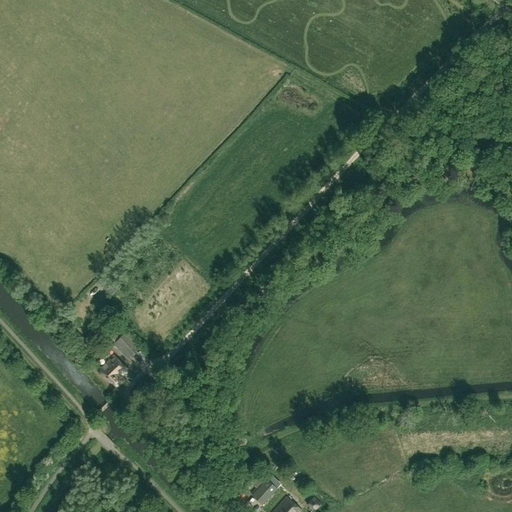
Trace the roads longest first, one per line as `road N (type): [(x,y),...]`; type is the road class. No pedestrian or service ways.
road 1 (track): [(506,1),(115,398)]
road 2 (track): [(120,393),(232,508)]
